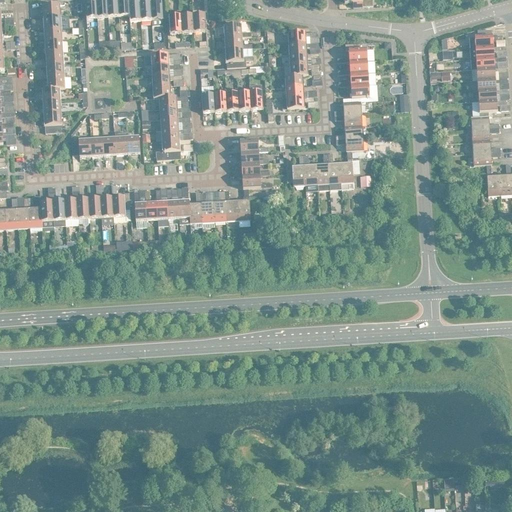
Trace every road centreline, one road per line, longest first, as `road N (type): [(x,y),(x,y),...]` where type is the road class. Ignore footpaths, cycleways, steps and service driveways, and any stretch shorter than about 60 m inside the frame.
road 1 (secondary): [(0,356),(434,330)]
road 2 (secondary): [(433,290),(0,317)]
road 3 (residential): [(224,132),(224,175),(31,177),(23,0)]
road 4 (tertiary): [(416,29),(433,290)]
road 5 (residential): [(330,18),(330,127),(224,132)]
